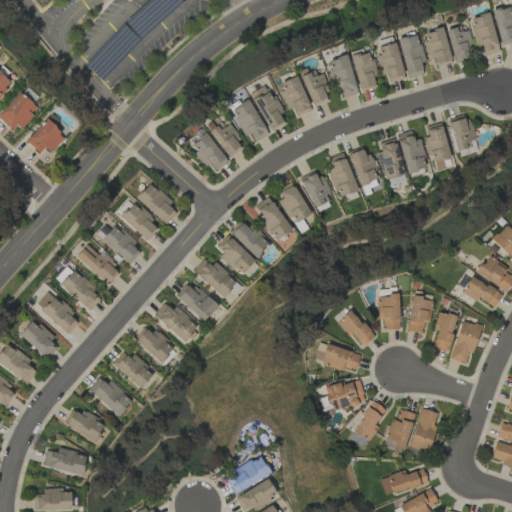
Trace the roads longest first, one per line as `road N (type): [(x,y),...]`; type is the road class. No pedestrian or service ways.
road 1 (residential): [(3,511),(10,465),(35,414),(215,208),(258,170),(310,139),(376,115),(443,95),(494,91)]
road 2 (tertiary): [(288,0),(192,61),(0,274)]
road 3 (residential): [(511,339),(484,401),(468,471)]
